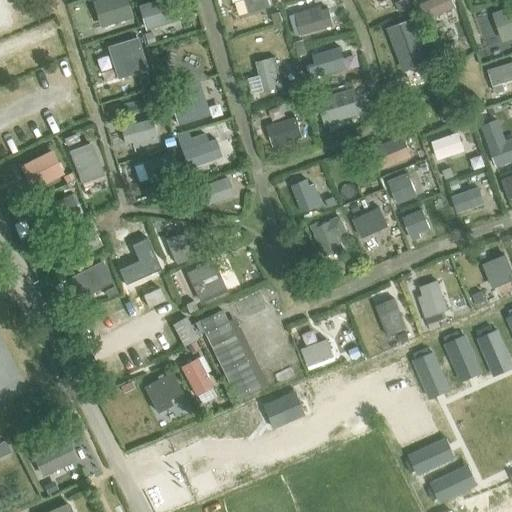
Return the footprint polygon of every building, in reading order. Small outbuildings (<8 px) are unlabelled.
[(103,25),(131,16),(125,0),(99,0),(95,1),(103,25)] [(160,0),(140,6),(146,28),(176,19),(169,0),(160,0)] [(245,0),(249,12),(270,5),(268,0),(245,0)] [(408,0),(403,0),(397,3),(401,13),(412,7),(408,0)] [(452,0),(429,0),(419,5),(426,20),(455,7),(452,0)] [(511,38),(511,6),(493,13),(503,42),(511,38)] [(319,8),(290,15),(295,35),(332,25),(328,9),(320,11),(319,8)] [(280,12),(271,14),(275,24),(283,22),(280,12)] [(152,32),(144,35),(147,44),(155,42),(152,32)] [(123,66),(138,62),(132,41),(102,49),(106,65),(121,60),(123,66)] [(305,45),(296,48),(299,55),(307,52),(305,45)] [(311,78),(338,70),(332,49),(314,54),(316,63),(307,65),(311,78)] [(278,90),(282,89),(274,57),(256,62),(263,91),(277,88),(278,90)] [(474,87),(462,61),(446,68),(459,95),(474,87)] [(502,82),(511,79),(511,62),(489,69),(496,92),(504,89),(502,82)] [(166,64),(158,66),(162,79),(170,76),(166,64)] [(298,83),(289,85),(292,94),(301,91),(298,83)] [(324,122),(360,112),(353,90),(318,100),(324,122)] [(197,119),(188,91),(170,97),(178,124),(197,119)] [(435,120),(451,113),(442,91),(426,97),(435,120)] [(302,97),(294,99),(298,112),(305,109),(302,97)] [(507,120),(501,103),(476,112),(483,129),(507,120)] [(267,126),(273,145),(302,137),(296,117),(267,126)] [(134,148),(157,142),(152,119),(120,127),(124,144),(133,141),(134,148)] [(76,133),(64,139),(67,146),(79,140),(76,133)] [(438,158),(463,149),(458,133),(433,142),(438,158)] [(188,140),(186,134),(178,137),(187,167),(220,156),(215,139),(205,142),(203,135),(188,140)] [(172,137),(163,140),(166,148),(174,145),(172,137)] [(381,167),(410,154),(403,137),(374,149),(381,167)] [(495,166),(511,159),(511,138),(488,147),(495,166)] [(69,151),(81,183),(101,175),(88,143),(69,151)] [(51,149),(18,166),(31,190),(64,174),(51,149)] [(142,164),(148,179),(162,174),(164,182),(180,177),(172,154),(142,164)] [(337,188),(364,177),(357,159),(330,170),(337,188)] [(451,168),(442,171),(445,180),(454,176),(451,168)] [(72,172),(63,176),(67,183),(75,179),(72,172)] [(398,203),(417,196),(407,173),(389,180),(398,203)] [(509,198),(511,196),(511,175),(502,179),(509,198)] [(233,196),(227,178),(204,186),(202,181),(190,186),(197,208),(233,196)] [(310,185),(307,179),(291,186),(302,211),(322,203),(314,183),(310,185)] [(458,179),(449,182),(453,190),(461,187),(458,179)] [(153,187),(145,190),(148,198),(156,195),(153,187)] [(458,212),(483,203),(478,187),(452,196),(458,212)] [(81,217),(71,195),(38,210),(48,232),(81,217)] [(333,197),(325,200),(329,208),(337,204),(333,197)] [(379,207),(354,219),(362,237),(387,225),(379,207)] [(417,237),(416,233),(429,228),(422,209),(401,217),(410,240),(417,237)] [(335,234),(346,230),(340,218),(323,226),(320,220),(310,225),(324,255),(341,247),(335,234)] [(61,264),(99,243),(89,224),(50,245),(61,264)] [(196,252),(187,231),(168,239),(178,263),(187,259),(186,256),(196,252)] [(140,245),(114,254),(124,283),(150,275),(140,245)] [(493,286),(511,278),(511,272),(505,256),(484,264),(493,286)] [(225,290),(212,261),(188,272),(201,301),(225,290)] [(81,297),(110,281),(100,262),(71,278),(81,297)] [(425,316),(446,310),(437,281),(420,286),(423,295),(419,297),(425,316)] [(114,286),(104,291),(108,298),(118,293),(114,286)] [(159,287),(142,295),(148,307),(165,299),(159,287)] [(482,292),(473,295),(477,304),(485,301),(482,292)] [(386,335),(405,328),(394,298),(375,305),(386,335)] [(193,301),(185,304),(189,312),(197,309),(193,301)] [(222,309),(197,321),(236,400),(260,388),(253,374),(260,371),(235,321),(229,324),(222,309)] [(197,339),(186,317),(171,324),(183,347),(197,339)] [(448,338),(460,379),(482,373),(470,332),(448,338)] [(407,333),(400,336),(403,344),(411,340),(407,333)] [(309,367),(334,357),(326,339),(302,348),(309,367)] [(196,342),(188,346),(192,353),(200,349),(196,342)] [(417,352),(431,394),(454,387),(440,345),(417,352)] [(358,348),(350,352),(354,360),(362,356),(358,348)] [(195,396),(211,386),(205,373),(210,370),(202,355),(179,368),(195,396)] [(396,364),(374,373),(391,414),(413,405),(396,364)] [(153,404),(180,389),(172,372),(144,387),(153,404)] [(116,399),(133,432),(153,421),(135,388),(116,399)] [(296,389),(262,403),(272,427),(306,413),(296,389)] [(42,473),(74,458),(66,440),(34,456),(42,473)] [(4,442),(0,443),(0,454),(0,455),(8,451),(4,442)] [(54,481),(44,485),(48,494),(58,489),(54,481)]
